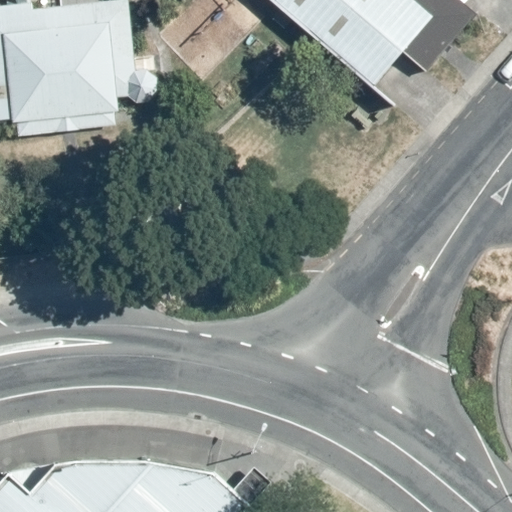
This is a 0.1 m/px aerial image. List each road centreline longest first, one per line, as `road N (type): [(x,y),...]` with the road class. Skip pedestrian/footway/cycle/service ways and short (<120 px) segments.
road 1 (tertiary): [(0,370),(58,358),(138,358),(224,370),(336,408)]
road 2 (unclassified): [(336,408),(387,322),(511,158)]
road 3 (tertiary): [(336,408),(478,511)]
